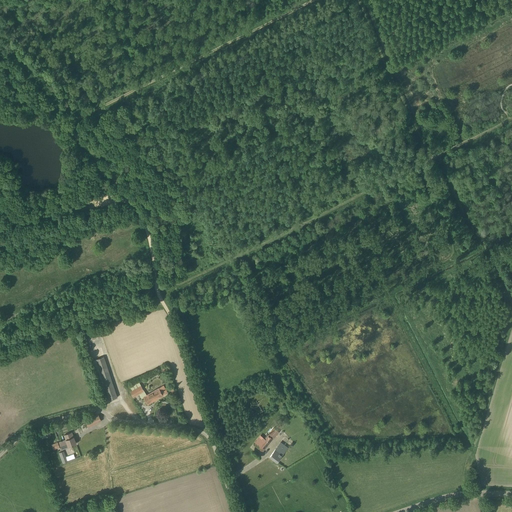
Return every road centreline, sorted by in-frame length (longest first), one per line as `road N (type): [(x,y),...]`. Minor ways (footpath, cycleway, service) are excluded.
road 1 (unclassified): [(239,511),(215,437),(202,428),(85,412),(39,423),(0,457)]
road 2 (track): [(160,295),(215,437)]
